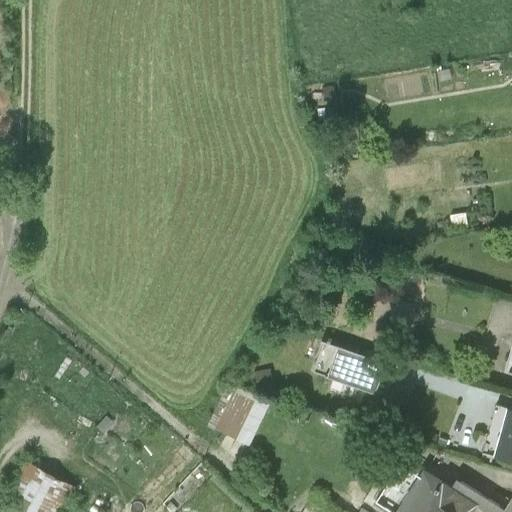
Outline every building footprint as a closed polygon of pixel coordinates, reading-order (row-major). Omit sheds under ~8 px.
[(422,275),(395,276),(396,301),(424,300),(422,275)] [(392,366),(323,342),(313,370),(373,391),(380,372),(389,375),(392,366)] [(220,359),(209,380),(222,387),(233,366),(220,359)] [(270,367),(254,369),(257,391),(273,389),(270,367)] [(234,386),(213,428),(249,445),(272,398),(234,386)] [(511,408),(507,408),(493,457),(511,461),(511,408)] [(28,494),(20,511),(19,511),(63,511),(77,481),(27,457),(13,487),(28,494)] [(374,501),(395,511),(408,490),(418,475),(397,463),(374,501)] [(471,511),(477,503),(451,486),(423,468),(418,475),(408,490),(395,511),(394,511),(471,511)] [(477,503),(471,511),(511,511),(511,496),(504,509),(456,478),(451,486),(477,503)] [(325,511),(331,503),(314,493),(301,511),(325,511)] [(345,511),(331,503),(325,511),(345,511)]
